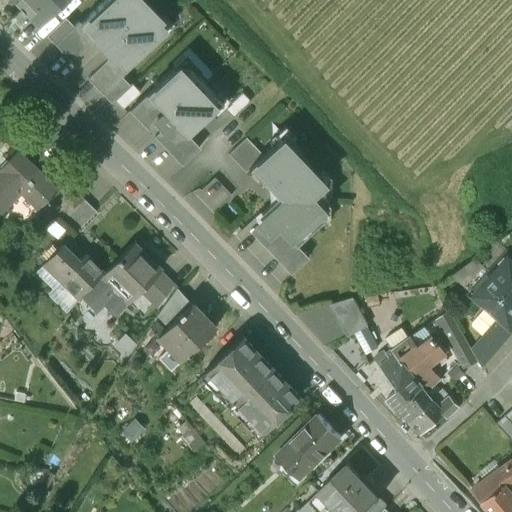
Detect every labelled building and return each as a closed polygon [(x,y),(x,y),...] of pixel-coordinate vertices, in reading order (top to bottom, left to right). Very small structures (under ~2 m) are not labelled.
[(9,0),(21,12),(34,0),(9,0)] [(34,0),(21,12),(38,30),(69,0),(34,0)] [(108,0),(80,27),(102,50),(148,6),(142,0),(108,0)] [(148,6),(102,50),(111,59),(124,73),(125,72),(151,47),(166,33),(158,25),(162,21),(148,6)] [(189,51),(173,66),(176,69),(189,69),(204,84),(213,76),(189,51)] [(124,73),(111,59),(88,81),(111,106),(115,102),(130,88),(122,79),(127,75),(125,72),(124,73)] [(176,69),(146,97),(163,115),(155,123),(156,124),(163,131),(164,133),(172,125),(186,139),(188,137),(222,103),(204,84),(189,69),(176,69)] [(130,88),(115,102),(123,111),(140,94),(132,86),(130,88)] [(242,94),(225,111),(233,119),(251,103),(242,94)] [(163,115),(146,97),(130,113),(148,132),(156,124),(155,123),(163,115)] [(164,133),(163,131),(154,139),(182,168),(201,151),(188,137),(186,139),(172,125),(164,133)] [(263,157),(249,171),(250,172),(267,189),(271,185),(277,190),(276,209),(267,218),(276,228),(295,248),(296,247),(321,224),(322,222),(323,182),(300,158),(302,155),(285,136),(263,157)] [(246,140),(229,157),(246,175),(250,172),(249,171),(263,157),(246,140)] [(42,207),(48,201),(57,192),(47,182),(19,153),(1,172),(2,173),(0,174),(0,213),(1,215),(25,191),(42,207)] [(48,201),(57,210),(73,190),(56,173),(47,182),(57,192),(48,201)] [(57,210),(55,212),(78,234),(98,214),(73,190),(57,210)] [(276,228),(268,235),(259,226),(250,234),(291,277),(309,260),(296,247),(295,248),(276,228)] [(104,276),(80,300),(97,316),(105,309),(116,320),(162,272),(134,245),(104,276)] [(501,316),(511,326),(511,251),(493,271),(492,272),(499,278),(481,298),(493,309),(485,308),(473,317),(473,323),(482,331),(501,316)] [(87,259),(93,265),(99,258),(93,253),(87,259)] [(80,300),(104,276),(93,265),(87,259),(85,257),(59,283),(71,295),(78,302),(80,300)] [(467,286),(481,298),(499,278),(492,272),(493,271),(486,265),(467,286)] [(68,316),(78,302),(71,295),(59,308),(68,316)] [(184,316),(192,308),(182,298),(163,316),(170,323),(172,321),(175,324),(181,319),(180,318),(183,315),(184,316)] [(364,329),(368,327),(355,299),(330,307),(347,338),(354,335),(364,329)] [(200,345),(205,351),(216,341),(210,335),(215,331),(192,308),(184,316),(183,315),(180,318),(181,319),(175,324),(158,340),(170,352),(160,362),(171,373),(200,345)] [(450,310),(438,318),(465,368),(478,361),(450,310)] [(469,340),(479,359),(511,331),(511,326),(501,316),(482,331),(469,340)] [(376,348),(364,329),(354,335),(365,354),(376,348)] [(433,363),(444,354),(434,336),(423,345),(426,348),(423,351),(409,337),(391,350),(408,369),(421,358),(425,363),(430,360),(433,363)] [(204,375),(262,436),(300,400),(269,367),(263,373),(255,364),(261,359),(242,339),(204,375)] [(391,350),(387,353),(384,350),(373,360),(399,388),(387,400),(397,410),(421,387),(422,386),(408,369),(391,350)] [(421,358),(408,369),(422,386),(421,387),(426,393),(440,380),(425,363),(421,358)] [(263,373),(269,367),(261,359),(255,364),(263,373)] [(236,461),(262,436),(204,375),(193,386),(202,395),(187,409),(236,461)] [(421,387),(397,410),(408,423),(432,400),(426,393),(421,387)] [(438,406),(442,414),(446,420),(459,407),(451,395),(438,406)] [(432,400),(408,423),(420,436),(442,414),(438,406),(432,400)] [(511,409),(496,423),(511,441),(511,409)] [(318,417),(294,440),(316,462),(340,439),(318,417)] [(179,432),(186,440),(195,433),(187,424),(179,432)] [(333,511),(335,510),(336,511),(366,511),(381,498),(365,481),(363,483),(347,467),(300,511),(333,511)] [(504,486),(507,490),(511,486),(511,476),(506,468),(501,471),(499,473),(507,483),(504,486)] [(499,473),(501,471),(499,469),(471,492),(481,504),(504,486),(507,483),(499,473)] [(504,486),(481,504),(488,511),(511,511),(511,496),(507,490),(504,486)] [(380,511),(383,510),(388,505),(381,498),(366,511),(380,511)]
